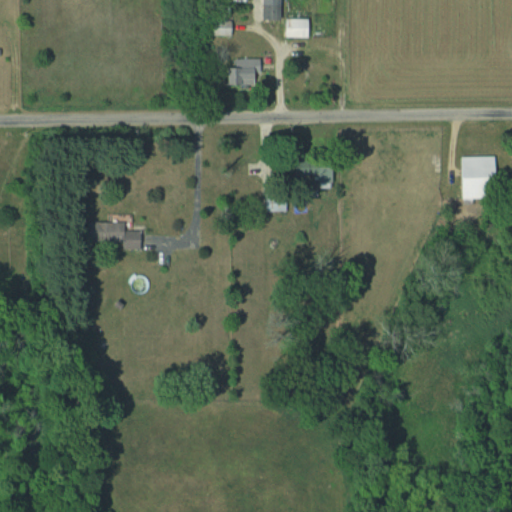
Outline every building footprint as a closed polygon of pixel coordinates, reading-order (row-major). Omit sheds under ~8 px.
[(276,20),(276,4),(259,4),(259,20),(276,20)] [(280,38),(306,38),(306,18),(280,18),(280,38)] [(207,35),(229,35),(229,20),(207,20),(207,35)] [(254,60),(229,59),(229,67),(220,67),(220,86),(254,86),(254,60)] [(457,199),(478,199),(478,184),(487,183),(487,173),(494,173),(493,155),(456,156),(457,199)] [(312,174),(312,183),(325,182),(324,160),(289,161),(289,175),(312,174)] [(125,243),(125,249),(142,249),(143,231),(128,231),(128,223),(92,222),(92,242),(125,243)]
